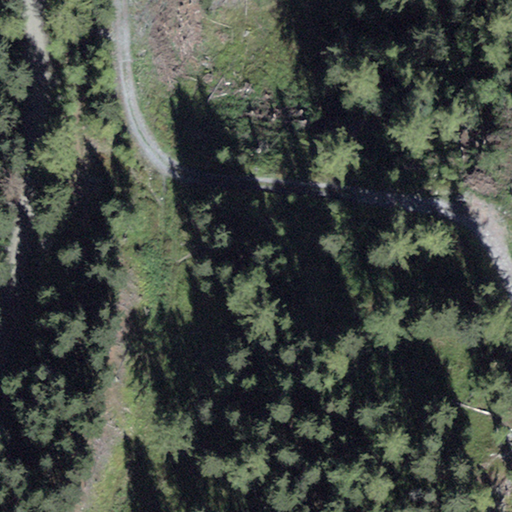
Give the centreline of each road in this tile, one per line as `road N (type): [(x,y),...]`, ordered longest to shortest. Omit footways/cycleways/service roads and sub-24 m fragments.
road 1 (track): [(115,0),(116,53),(159,154),(222,180),(354,189),(441,207),(479,225),(511,288)]
road 2 (track): [(18,0),(30,101),(13,262),(0,307)]
